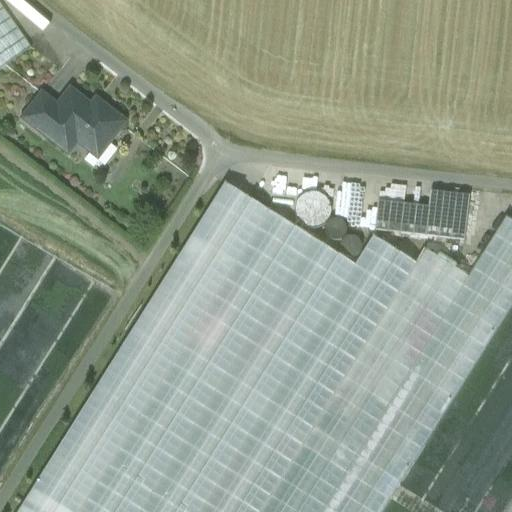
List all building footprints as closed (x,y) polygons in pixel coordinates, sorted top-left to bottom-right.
[(0,6),(0,72),(31,51),(0,6)] [(102,115),(70,90),(58,106),(42,127),(43,128),(62,142),(67,136),(91,154),(87,159),(99,169),(114,149),(109,145),(126,123),(107,109),(102,115)] [(43,95),(24,120),(40,132),(43,128),(42,127),(58,106),(43,95)] [(338,182),(299,177),(298,186),(337,192),(338,182)] [(224,185),(18,511),(79,511),(267,213),(224,185)] [(469,197),(429,193),(427,209),(424,238),(464,242),(469,197)] [(427,209),(377,203),(374,232),(424,238),(427,209)] [(79,511),(261,511),(416,266),(372,239),(354,267),(267,213),(79,511)]
